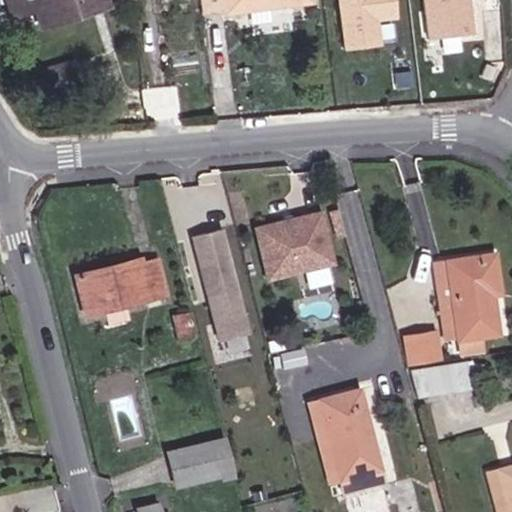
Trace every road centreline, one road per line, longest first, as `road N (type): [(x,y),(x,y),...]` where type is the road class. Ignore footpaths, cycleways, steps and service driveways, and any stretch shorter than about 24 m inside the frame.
road 1 (tertiary): [(20,159),(64,163),(468,125),(509,142)]
road 2 (residential): [(20,159),(15,202),(92,511)]
